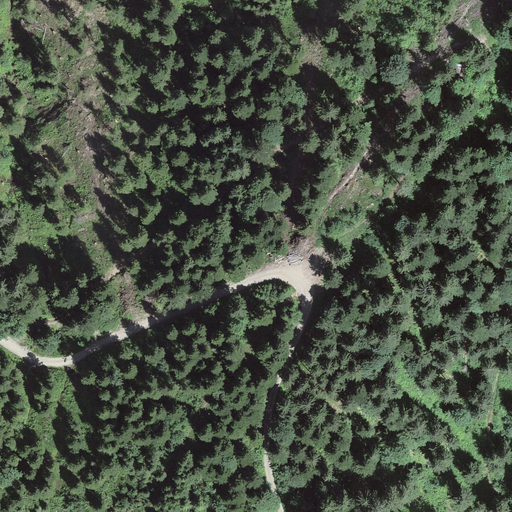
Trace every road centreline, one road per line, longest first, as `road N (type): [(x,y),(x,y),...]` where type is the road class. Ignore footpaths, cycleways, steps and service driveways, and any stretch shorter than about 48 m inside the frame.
road 1 (track): [(0,311),(52,323),(69,316),(356,96),(460,41),(485,42),(491,51),(511,150)]
road 2 (track): [(282,511),(266,427),(311,291),(306,277),(288,273),(53,359),(0,342)]
road 3 (track): [(511,349),(500,369),(484,461),(493,491),(511,503)]
